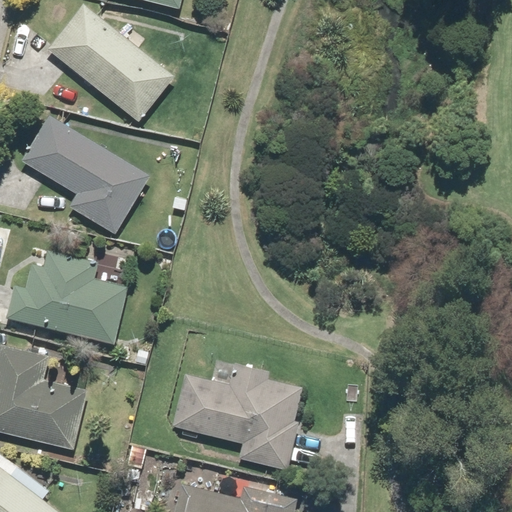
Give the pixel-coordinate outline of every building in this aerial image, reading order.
[(88,0),(51,46),(144,119),(181,73),(88,0)] [(156,172),(56,111),(27,158),(82,191),(74,203),(120,231),(156,172)] [(18,282),(10,316),(120,341),(133,284),(100,276),(104,257),(53,245),(49,263),(36,261),(31,284),(18,282)] [(5,340),(0,361),(0,428),(78,447),(93,386),(50,376),(56,352),(5,340)] [(247,440),(244,455),(294,467),(306,417),(302,416),(309,383),(274,375),(276,367),(240,359),(235,381),(189,371),(177,424),(247,440)] [(69,511),(0,458),(0,511),(69,511)] [(248,494),(187,480),(179,511),(301,511),(305,495),(251,482),(248,494)]
